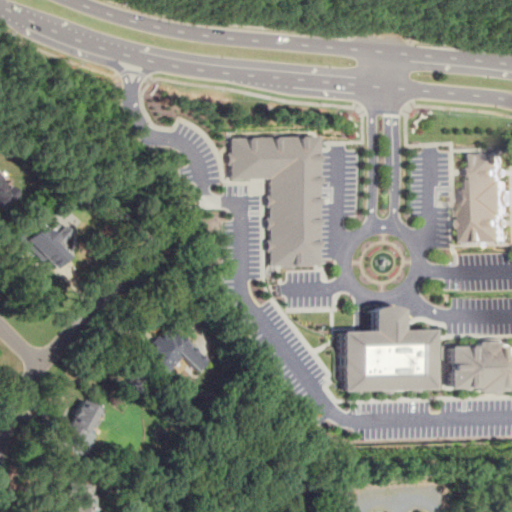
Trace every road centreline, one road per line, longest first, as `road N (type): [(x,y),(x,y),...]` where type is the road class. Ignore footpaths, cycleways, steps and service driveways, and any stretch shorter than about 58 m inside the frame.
road 1 (primary): [(0,3),(42,27),(194,73),(511,102)]
road 2 (primary): [(511,67),(202,35),(75,0)]
road 3 (residential): [(0,441),(40,365),(163,238)]
